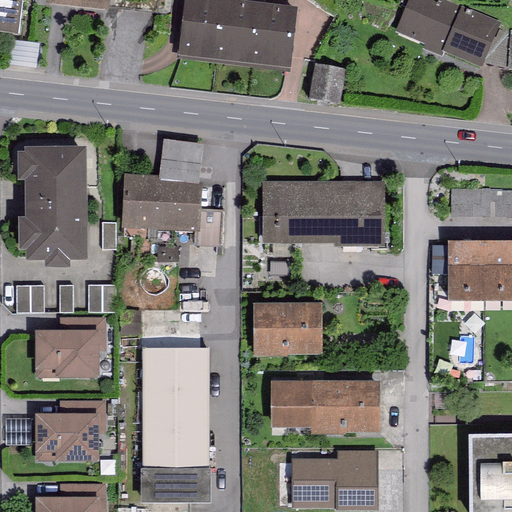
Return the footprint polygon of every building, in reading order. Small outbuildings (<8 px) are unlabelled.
[(0,0),(0,30),(17,33),(21,0),(0,0)] [(109,0),(46,0),(46,3),(109,10),(109,0)] [(184,0),(177,59),(215,64),(222,0),(184,0)] [(238,0),(222,0),(215,64),(252,68),(259,3),(238,0)] [(443,52),(481,68),(500,23),(443,0),(408,0),(395,32),(425,44),(423,49),(441,56),(443,52)] [(259,3),(252,68),(289,72),(296,8),(259,3)] [(318,61),(314,97),(345,100),(348,64),(318,61)] [(163,139),(159,177),(159,181),(197,183),(203,145),(163,139)] [(85,146),(23,147),(23,153),(17,153),(17,179),(24,179),(25,216),(17,216),(18,251),(24,251),(24,260),(44,260),(44,268),(69,267),(69,260),(87,259),(85,146)] [(159,177),(123,175),(120,228),(199,232),(202,183),(197,183),(159,181),(159,177)] [(384,181),(262,182),(262,244),(333,244),(333,248),(384,248),(384,181)] [(115,224),(101,224),(102,250),(115,250),(115,224)] [(483,241),(448,241),(448,301),(483,301),(483,241)] [(511,241),(483,241),(483,301),(511,301),(511,241)] [(43,286),(15,287),(15,313),(43,313),(43,286)] [(73,286),(59,286),(59,314),(73,314),(73,286)] [(114,286),(89,286),(88,314),(114,314),(114,286)] [(322,302),(253,303),(254,356),(285,357),(286,355),(322,355),(322,302)] [(59,318),(59,331),(98,331),(98,352),(104,352),(104,318),(59,318)] [(59,331),(35,331),(34,377),(97,378),(98,352),(98,331),(59,331)] [(208,350),(143,350),(143,468),(140,468),(140,504),(210,504),(210,469),(208,469),(208,350)] [(379,381),(270,381),(270,429),(310,429),(309,435),(345,435),(345,432),(379,432),(379,381)] [(59,402),(59,414),(97,414),(97,434),(105,434),(105,402),(59,402)] [(59,414),(34,414),(34,463),(97,463),(97,434),(97,414),(59,414)] [(29,446),(29,420),(5,420),(5,446),(29,446)] [(511,511),(511,434),(469,435),(470,511),(511,511)] [(337,460),(291,460),(291,508),(336,508),(336,511),(377,511),(376,451),(337,451),(337,460)] [(105,511),(105,485),(59,485),(59,498),(98,498),(97,511),(105,511)] [(59,498),(35,498),(35,511),(97,511),(98,498),(59,498)]
